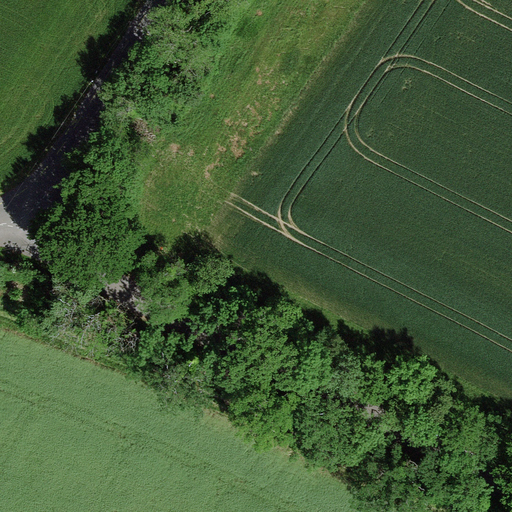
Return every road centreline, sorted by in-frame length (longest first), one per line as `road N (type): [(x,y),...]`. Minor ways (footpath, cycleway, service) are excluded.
road 1 (unclassified): [(511,484),(69,260),(8,210)]
road 2 (unclassified): [(8,210),(48,180),(80,140),(170,0)]
